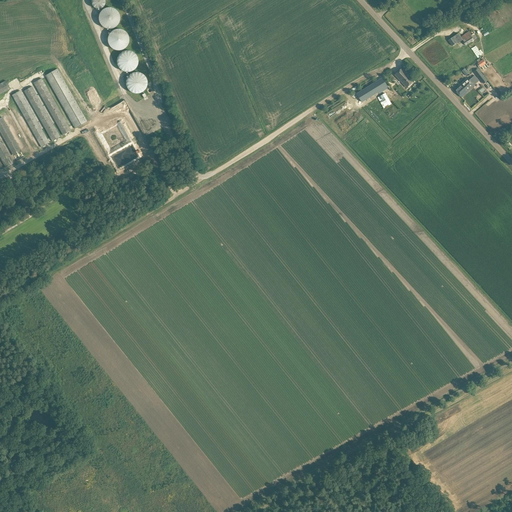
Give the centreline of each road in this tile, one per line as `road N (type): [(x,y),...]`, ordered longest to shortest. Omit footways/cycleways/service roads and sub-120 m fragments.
road 1 (track): [(252,511),(511,369)]
road 2 (unclassified): [(194,183),(410,52)]
road 3 (track): [(194,183),(0,301)]
road 4 (tertiary): [(511,161),(410,52)]
